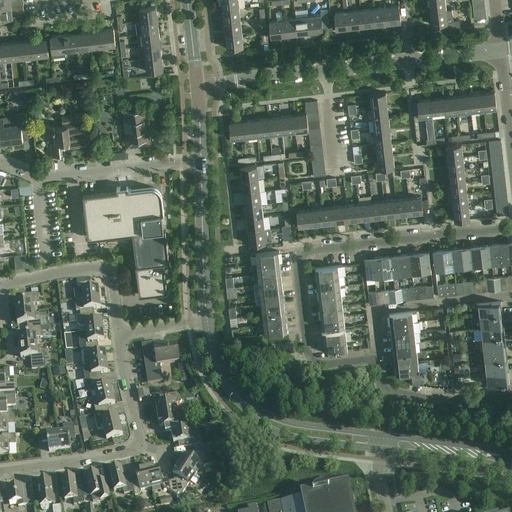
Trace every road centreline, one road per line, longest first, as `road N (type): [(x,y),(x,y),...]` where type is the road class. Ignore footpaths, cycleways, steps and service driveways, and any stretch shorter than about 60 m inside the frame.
road 1 (residential): [(377,355),(313,359),(304,350),(299,251),(511,223)]
road 2 (residential): [(0,472),(129,453),(138,443),(117,328)]
road 3 (tertiary): [(373,441),(278,428),(251,413),(227,394),(206,318)]
road 4 (residential): [(0,163),(34,178),(200,161)]
road 5 (residential): [(377,355),(373,308),(511,293)]
road 6 (residential): [(325,71),(499,50)]
road 7 (residential): [(511,394),(453,401),(381,390),(377,355)]
road 8 (residential): [(117,328),(97,265),(0,283)]
road 9 (tertiary): [(206,318),(200,161)]
road 10 (tertiary): [(511,462),(373,441)]
road 11 (residential): [(196,83),(325,71)]
